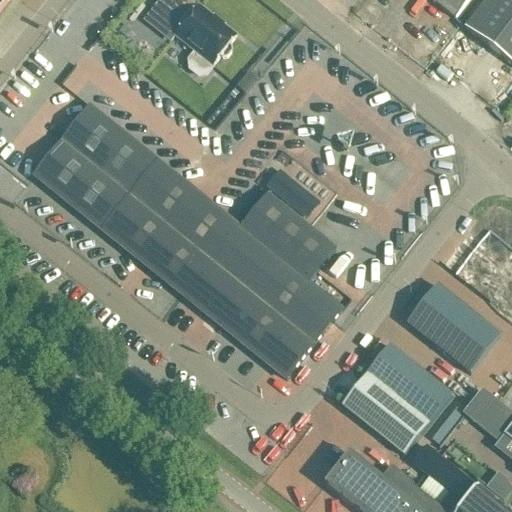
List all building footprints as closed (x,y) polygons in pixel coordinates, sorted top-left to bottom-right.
[(0,0),(0,19),(15,0),(0,0)] [(183,33),(199,13),(182,0),(164,0),(156,11),(183,33)] [(475,0),(426,0),(456,24),(475,0)] [(511,0),(493,0),(466,35),(511,70),(511,0)] [(183,33),(176,41),(194,56),(188,63),(189,73),(197,80),(208,79),(214,71),(221,62),(223,63),(228,63),(232,57),(232,53),(230,51),(237,42),(200,11),(199,13),(183,33)] [(343,317),(309,289),(242,235),(91,112),(34,182),(287,386),(343,317)] [(319,210),(285,182),(273,196),(308,225),(319,210)] [(242,235),(309,289),(336,256),(269,201),(242,235)] [(511,289),(508,286),(490,308),(511,325),(511,289)] [(438,291),(407,330),(471,380),(501,342),(438,291)] [(342,412),(406,462),(454,402),(390,352),(342,412)] [(511,417),(484,396),(466,419),(503,448),(508,441),(511,444),(511,442),(511,417)] [(503,511),(428,453),(415,469),(466,510),(464,511),(503,511)] [(404,501),(350,459),(325,490),(352,511),(440,511),(413,490),(404,501)]
